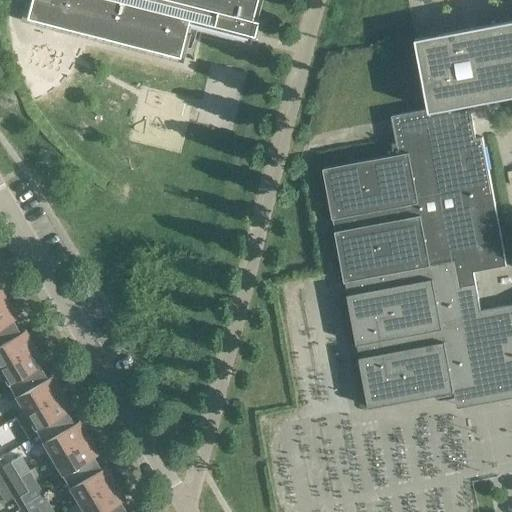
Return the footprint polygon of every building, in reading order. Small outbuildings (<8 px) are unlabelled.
[(254,0),(29,0),(25,17),(29,18),(28,23),(72,34),(73,29),(178,56),(187,19),(245,34),(250,16),(254,0)] [(511,18),(439,32),(439,30),(427,32),(427,34),(415,37),(429,108),(392,115),(399,152),(323,166),(368,406),(505,381),(508,398),(511,397),(511,18)] [(16,316),(6,300),(0,303),(0,333),(15,325),(11,319),(16,316)] [(18,331),(15,325),(0,333),(0,364),(33,345),(23,328),(18,331)] [(43,361),(33,345),(0,364),(0,371),(10,389),(42,371),(38,364),(43,361)] [(45,377),(42,371),(10,389),(24,412),(60,390),(50,374),(45,377)] [(70,407),(60,390),(24,412),(37,435),(69,416),(65,410),(70,407)] [(72,422),(69,416),(37,435),(51,457),(87,436),(77,419),(72,422)] [(97,452),(87,436),(51,457),(64,480),(96,461),(92,455),(97,452)] [(99,468),(96,461),(64,480),(78,503),(114,481),(104,465),(99,468)] [(10,462),(1,467),(10,481),(18,476),(10,462)] [(27,491),(18,476),(10,481),(19,496),(27,491)] [(124,498),(114,481),(78,503),(83,511),(113,511),(122,507),(119,501),(124,498)] [(12,497),(5,484),(0,487),(0,495),(4,502),(12,497)]
